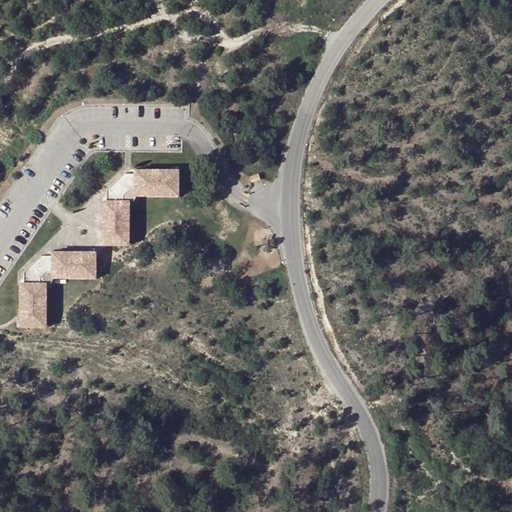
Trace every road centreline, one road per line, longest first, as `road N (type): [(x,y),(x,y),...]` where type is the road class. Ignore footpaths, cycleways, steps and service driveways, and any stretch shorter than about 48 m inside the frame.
road 1 (residential): [(287,214),(240,198),(191,131),(78,128),(0,242)]
road 2 (residential): [(372,511),(379,487),(370,435),(311,332),(287,214)]
road 3 (residential): [(287,214),(302,120),(334,53),(381,0)]
